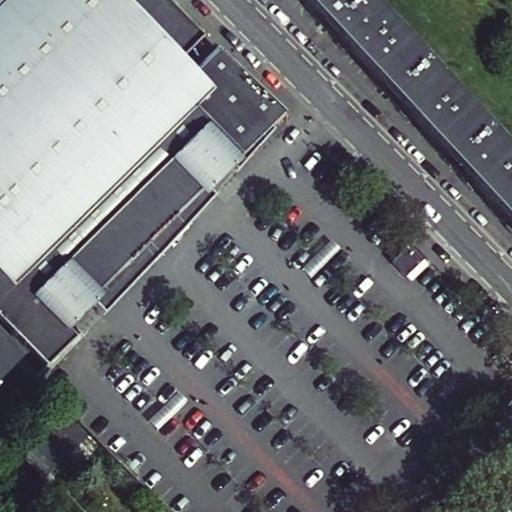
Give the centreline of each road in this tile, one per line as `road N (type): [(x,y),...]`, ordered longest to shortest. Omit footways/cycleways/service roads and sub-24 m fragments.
road 1 (residential): [(230,0),(511,287)]
road 2 (primary): [(511,425),(426,511)]
